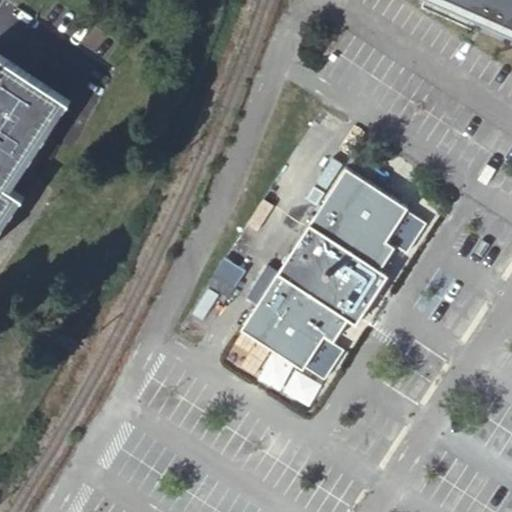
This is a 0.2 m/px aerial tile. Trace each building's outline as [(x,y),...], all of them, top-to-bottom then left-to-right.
[(511,0),(425,0),(511,38),(511,0)] [(66,98),(0,54),(0,223),(20,194),(8,186),(66,98)] [(261,302),(245,326),(305,367),(307,364),(327,377),(346,347),(327,334),(342,311),(344,313),(351,303),(358,307),(366,300),(373,289),(377,278),(370,274),(377,264),(374,262),(389,240),(409,252),(429,223),(409,210),(410,208),(350,168),(282,270),(261,302)] [(342,311),(327,334),(336,340),(352,317),(359,322),(391,273),(383,268),(398,246),(389,240),(374,262),(377,264),(370,274),(377,278),(373,289),(366,300),(358,307),(351,303),(344,313),(342,311)] [(219,272),(239,286),(250,269),(230,255),(219,272)] [(250,295),(261,302),(282,270),(271,263),(250,295)] [(212,282),(232,296),(239,286),(219,272),(212,282)]
